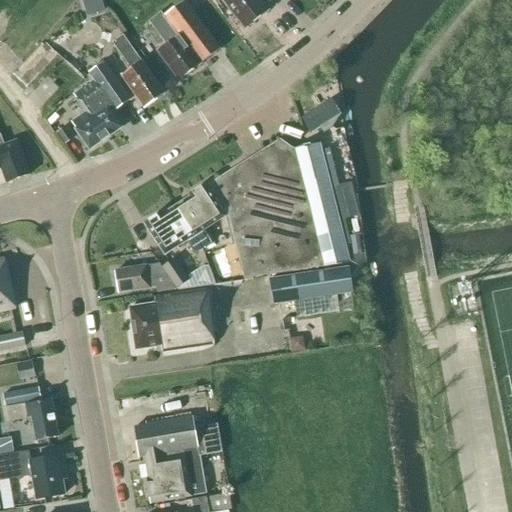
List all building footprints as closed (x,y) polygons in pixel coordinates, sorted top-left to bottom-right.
[(84,0),(85,12),(101,11),(100,0),(84,0)] [(223,0),(222,1),(245,29),(267,12),(257,0),(223,0)] [(219,50),(183,2),(163,17),(160,14),(149,23),(166,45),(157,51),(179,81),(219,50)] [(121,77),(144,109),(164,95),(130,46),(122,37),(112,44),(119,54),(130,70),(121,77)] [(120,129),(109,113),(114,109),(115,111),(129,101),(104,64),(89,74),(93,81),(72,96),(85,114),(71,124),(89,150),(120,129)] [(301,119),(310,134),(341,116),(332,101),(301,119)] [(64,146),(71,141),(63,130),(57,134),(64,146)] [(0,169),(1,169),(6,184),(30,177),(17,141),(4,146),(0,135),(0,169)] [(205,188),(224,217),(228,215),(244,279),(351,263),(321,145),(294,152),(279,141),(205,188)] [(211,245),(203,231),(224,217),(205,188),(175,207),(203,250),(211,245)] [(145,226),(164,256),(186,242),(194,255),(203,250),(175,207),(145,226)] [(176,290),(189,281),(174,260),(162,269),(176,290)] [(0,312),(15,309),(4,261),(0,261),(0,312)] [(150,289),(155,288),(156,293),(176,290),(162,269),(159,265),(146,267),(115,271),(119,294),(150,289)] [(269,280),(273,305),(352,293),(348,268),(269,280)] [(160,347),(161,353),(214,345),(205,291),(153,299),(154,305),(129,309),(135,351),(160,347)] [(0,351),(25,347),(22,333),(0,337),(0,351)] [(304,352),(304,346),(297,338),(289,339),(291,354),(304,352)] [(21,382),(38,378),(34,360),(17,363),(21,382)] [(51,401),(41,403),(38,388),(3,395),(8,423),(31,418),(36,442),(58,438),(51,401)] [(217,424),(194,428),(192,419),(133,429),(138,458),(144,457),(147,479),(145,479),(150,505),(156,504),(191,497),(206,495),(200,457),(222,453),(217,424)] [(61,480),(65,480),(61,457),(30,462),(28,452),(0,456),(0,481),(32,476),(36,500),(64,495),(61,480)] [(232,510),(229,494),(185,502),(187,510),(176,511),(227,511),(228,511),(232,510)]
